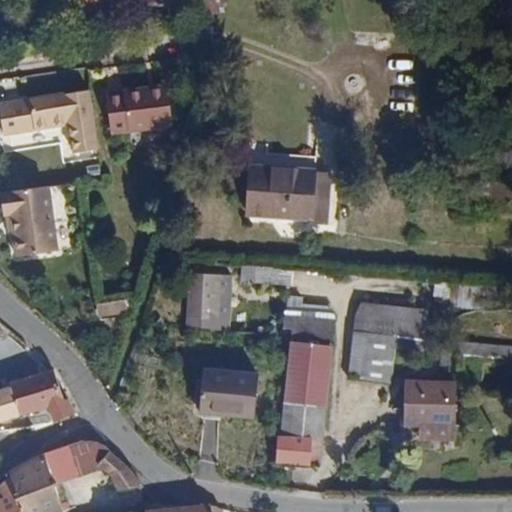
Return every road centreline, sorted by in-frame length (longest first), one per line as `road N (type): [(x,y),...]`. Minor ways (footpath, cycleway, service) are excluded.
road 1 (residential): [(101,411),(176,481),(238,497),(424,511)]
road 2 (unknown): [(323,507),(348,317),(327,281),(295,273)]
road 3 (residential): [(0,300),(54,349),(101,411)]
